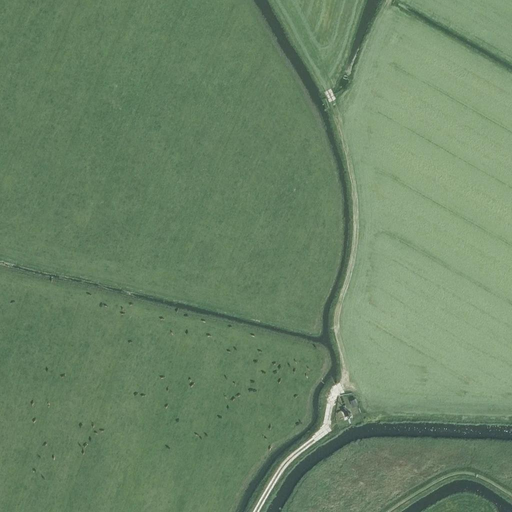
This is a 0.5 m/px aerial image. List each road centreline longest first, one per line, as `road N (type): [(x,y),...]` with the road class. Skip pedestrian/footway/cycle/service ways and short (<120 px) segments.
road 1 (track): [(511,396),(343,387),(339,322),(358,238),(353,174),(318,68)]
road 2 (track): [(258,511),(286,464),(324,430),(343,387)]
